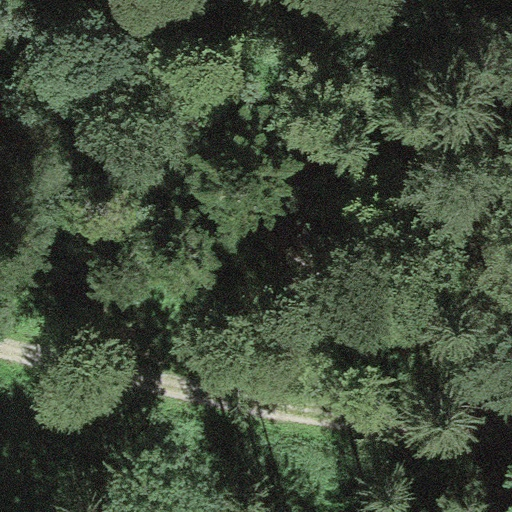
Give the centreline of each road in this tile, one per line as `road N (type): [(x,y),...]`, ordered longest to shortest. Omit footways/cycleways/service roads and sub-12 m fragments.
road 1 (track): [(511,372),(399,317),(330,269),(265,207),(191,100),(136,0)]
road 2 (track): [(511,405),(297,413),(0,351)]
